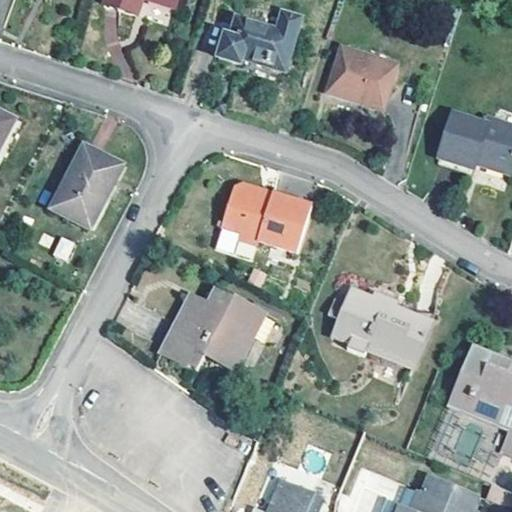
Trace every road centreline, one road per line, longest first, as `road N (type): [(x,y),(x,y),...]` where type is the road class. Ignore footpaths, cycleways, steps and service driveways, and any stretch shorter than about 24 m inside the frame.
road 1 (residential): [(25,454),(185,123)]
road 2 (residential): [(185,123),(361,182),(511,278)]
road 3 (residential): [(0,59),(185,123)]
road 4 (tertiary): [(133,511),(25,454)]
